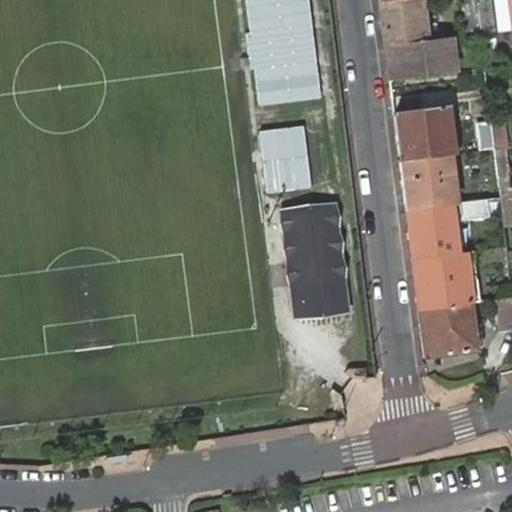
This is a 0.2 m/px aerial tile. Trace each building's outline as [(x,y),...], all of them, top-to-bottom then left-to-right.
[(320,99),(308,0),(245,0),(249,33),(245,33),(249,70),(254,69),(258,106),(320,99)] [(378,0),(389,82),(458,73),(453,38),(426,41),(420,0),(378,0)] [(457,0),(462,30),(478,28),(475,0),(457,0)] [(475,0),(478,28),(493,27),(491,0),(475,0)] [(393,112),(399,158),(447,152),(452,152),(445,106),(393,112)] [(474,123),(477,148),(493,147),(491,127),(490,121),(474,123)] [(491,127),(493,147),(503,146),(500,125),(491,127)] [(310,189),(303,127),(259,132),(266,194),(310,189)] [(503,146),(493,147),(494,157),(504,156),(503,146)] [(399,158),(405,206),(449,201),(454,200),(447,152),(399,158)] [(504,156),(494,157),(496,175),(506,174),(504,156)] [(496,175),(497,185),(508,184),(506,174),(496,175)] [(497,185),(502,225),(511,223),(511,205),(509,184),(508,184),(497,185)] [(405,206),(411,256),(456,250),(449,201),(405,206)] [(334,208),(284,214),(297,319),(346,313),(334,208)] [(469,301),(479,300),(472,248),(463,249),(469,301)] [(417,307),(469,301),(463,249),(456,250),(411,256),(417,307)] [(511,304),(511,296),(494,298),(498,330),(511,327),(511,304)] [(475,349),(469,301),(417,307),(423,354),(475,349)] [(353,377),(359,376),(356,365),(346,366),(343,370),(353,377)] [(356,365),(359,376),(366,376),(365,365),(356,365)] [(328,392),(329,398),(339,397),(338,392),(332,387),(328,392)] [(339,397),(329,398),(330,407),(341,405),(339,397)]
